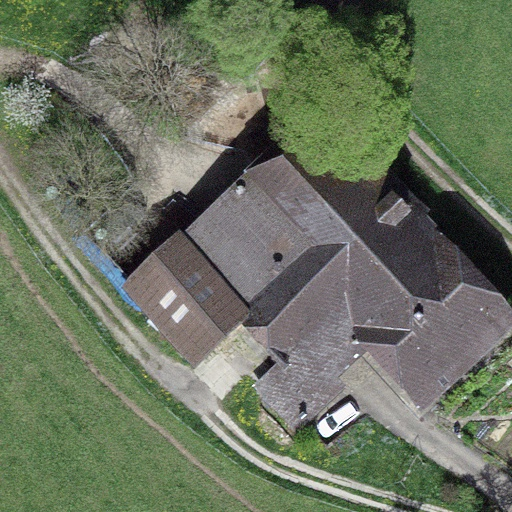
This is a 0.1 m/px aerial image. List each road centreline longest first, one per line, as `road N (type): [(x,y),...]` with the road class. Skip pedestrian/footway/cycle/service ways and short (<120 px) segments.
road 1 (track): [(378,511),(253,476),(138,367),(0,185)]
road 2 (unclassified): [(511,510),(365,411)]
